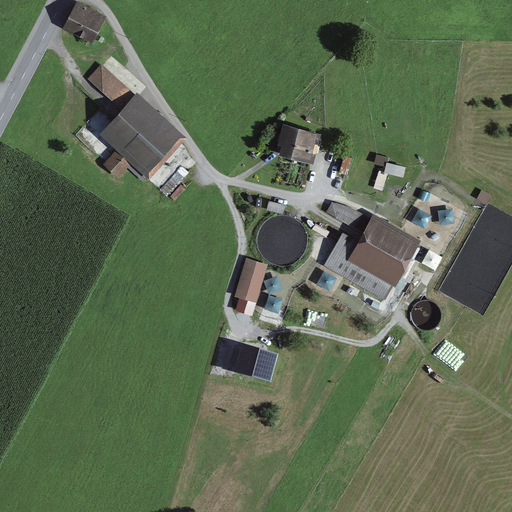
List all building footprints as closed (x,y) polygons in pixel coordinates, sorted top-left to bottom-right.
[(95,42),(104,23),(80,10),(70,29),(95,42)] [(108,111),(123,96),(100,73),(85,88),(108,111)] [(106,131),(152,174),(179,146),(134,103),(106,131)] [(283,132),(277,155),(304,163),(311,140),(283,132)] [(351,260),(402,286),(420,252),(369,226),(351,260)] [(262,266),(248,262),(238,296),(252,300),(262,266)] [(437,325),(439,321),(440,315),(439,310),(436,306),(432,303),(427,302),(421,302),(417,304),(414,307),(411,311),(410,316),(411,320),(412,325),(415,328),(419,330),(424,332),(429,331),(434,329),(437,325)] [(274,360),(250,354),(245,378),(269,383),(274,360)]
